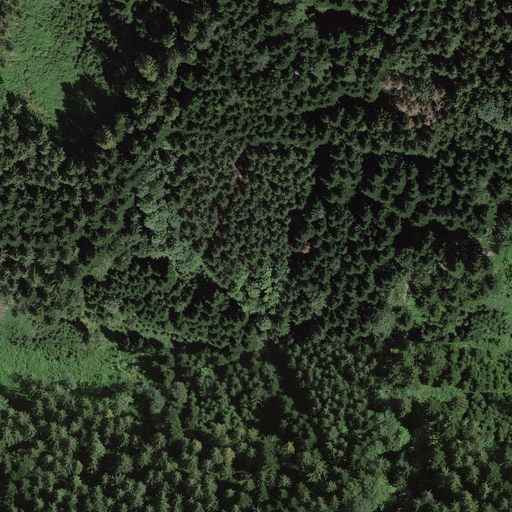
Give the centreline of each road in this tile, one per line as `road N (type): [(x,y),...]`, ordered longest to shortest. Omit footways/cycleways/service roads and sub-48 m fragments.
road 1 (track): [(384,511),(395,471),(391,355),(405,291),(425,263),(511,211)]
road 2 (track): [(511,133),(385,22),(316,0)]
